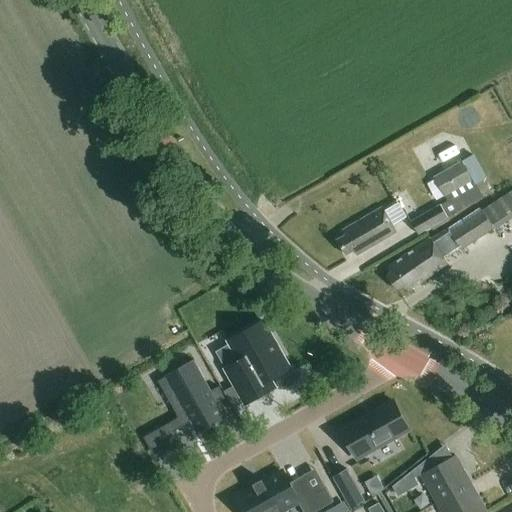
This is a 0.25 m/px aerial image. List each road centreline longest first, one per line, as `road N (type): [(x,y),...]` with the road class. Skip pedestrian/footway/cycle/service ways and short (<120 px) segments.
road 1 (tertiary): [(401,356),(293,289),(218,220),(160,139),(84,0)]
road 2 (residential): [(202,511),(186,486),(401,356)]
road 3 (tertiary): [(511,422),(401,356)]
